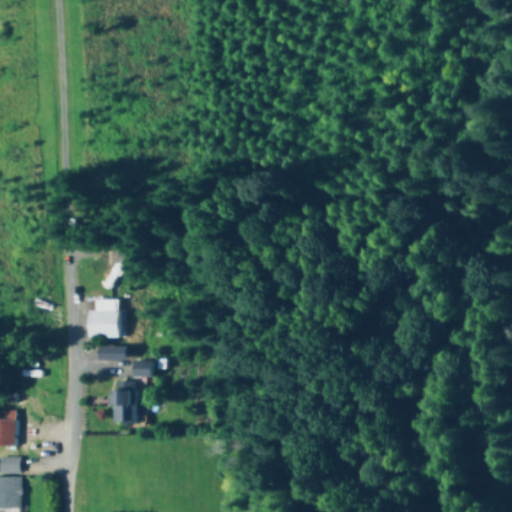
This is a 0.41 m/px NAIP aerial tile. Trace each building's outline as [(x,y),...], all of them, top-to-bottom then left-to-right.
[(86,340),(111,340),(110,302),(91,302),(91,312),(85,312),(86,340)] [(107,389),(107,423),(131,423),(131,389),(107,389)] [(0,448),(19,448),(19,411),(0,411),(0,448)] [(24,457),(2,457),(2,474),(24,474),(24,457)] [(23,511),(24,477),(0,477),(0,511),(23,511)]
